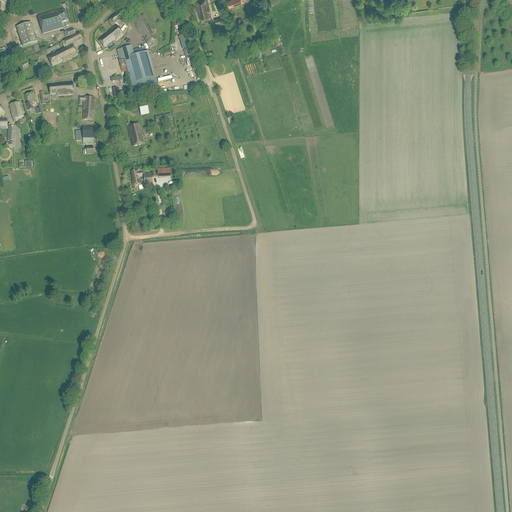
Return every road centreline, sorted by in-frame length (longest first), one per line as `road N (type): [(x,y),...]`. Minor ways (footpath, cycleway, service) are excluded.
road 1 (secondary): [(501,511),(468,120),(471,0)]
road 2 (residential): [(126,238),(253,223),(197,42),(170,0)]
road 3 (unclassified): [(39,511),(126,238)]
